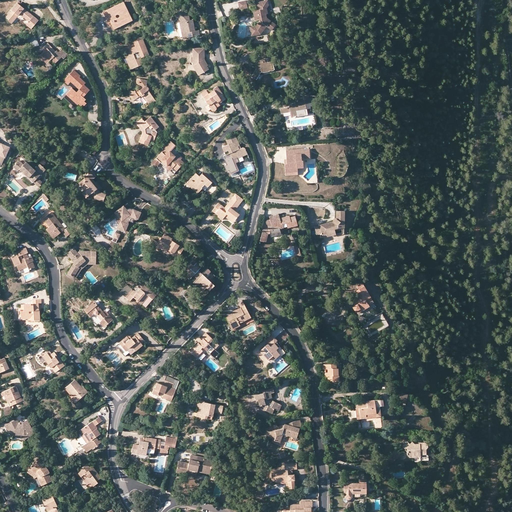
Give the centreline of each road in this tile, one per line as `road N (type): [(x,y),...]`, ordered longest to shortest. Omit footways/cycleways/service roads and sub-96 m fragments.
road 1 (residential): [(59,0),(103,86),(108,166),(229,262)]
road 2 (residential): [(324,511),(303,350),(243,283)]
road 3 (residential): [(249,238),(263,167),(223,69),(210,0)]
road 4 (residential): [(118,405),(58,329),(48,252),(0,211)]
road 5 (residential): [(118,405),(234,285)]
